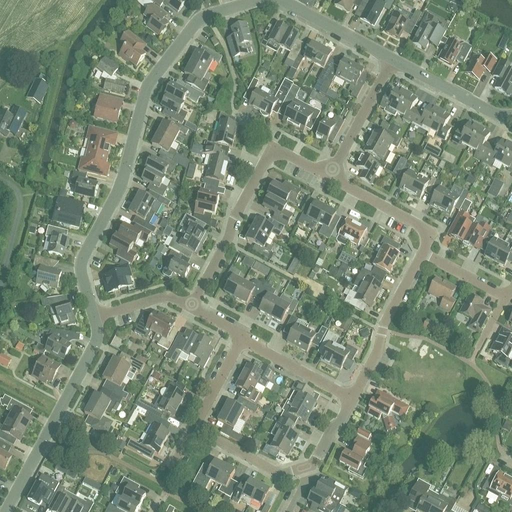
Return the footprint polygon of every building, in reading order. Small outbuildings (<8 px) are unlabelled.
[(178,13),(187,2),(184,0),(150,0),(160,7),(164,2),(178,13)] [(360,6),(363,0),(337,0),(334,5),(349,13),(354,3),(360,6)] [(375,25),(385,6),(374,0),(370,0),(368,4),(363,1),(359,8),(365,11),(360,19),(369,24),(370,23),(375,25)] [(159,37),(168,25),(163,21),(167,17),(152,5),(144,16),(152,22),(147,28),(159,37)] [(421,15),(415,12),(410,22),(416,25),(421,15)] [(398,40),(408,21),(394,13),(390,22),(392,23),(386,33),(398,40)] [(244,45),(252,43),(246,25),(232,29),(237,45),(230,47),(233,59),(247,55),(244,45)] [(280,48),(289,31),(278,25),(272,37),(267,34),(261,45),(266,48),(267,48),(277,53),(280,48)] [(440,43),(443,38),(448,29),(444,27),(443,31),(433,25),(421,29),(412,45),(425,52),(429,44),(437,49),(440,43)] [(299,37),(289,31),(280,48),(290,53),(287,59),(294,63),(297,58),(300,52),(293,48),(299,37)] [(136,67),(146,55),(137,48),(142,43),(128,32),(121,42),(126,46),(119,55),(128,62),(129,61),(136,67)] [(214,47),(219,44),(215,38),(211,41),(214,47)] [(443,38),(440,43),(446,46),(439,59),(452,66),(455,61),(463,65),(472,48),(465,44),(461,46),(460,47),(443,38)] [(314,65),(322,49),(313,44),(304,59),(314,65)] [(322,49),(314,65),(324,70),(318,79),(325,83),(327,79),(331,70),(325,67),(332,54),(322,49)] [(197,52),(191,64),(207,72),(213,61),(219,64),(222,58),(210,51),(207,58),(197,52)] [(489,73),(496,61),(489,58),(486,64),(474,57),(470,63),(471,64),(466,74),(478,80),(484,70),(489,73)] [(297,58),(294,63),(291,68),(297,71),(303,61),(297,58)] [(89,80),(105,88),(105,90),(123,95),(126,86),(115,83),(117,80),(112,78),(118,70),(105,60),(98,69),(95,67),(89,80)] [(345,83),(354,66),(344,60),(335,77),(345,83)] [(509,97),(511,90),(511,73),(506,70),(508,65),(501,62),(493,77),(499,80),(495,89),(509,97)] [(207,72),(191,64),(185,75),(195,81),(192,87),(203,93),(209,83),(203,80),(207,72)] [(364,71),(354,66),(345,83),(351,86),(348,91),(352,93),(351,96),(357,99),(363,86),(358,83),(364,71)] [(327,79),(325,83),(320,92),(326,95),(333,82),(327,79)] [(41,104),(50,86),(37,80),(28,98),(41,104)] [(268,96),(259,111),(260,112),(261,113),(262,115),(263,116),(265,117),(267,117),(268,116),(270,117),(273,111),(278,113),(282,106),(289,93),(294,84),(287,81),(285,85),(284,84),(279,93),(278,93),(274,100),(268,96)] [(334,84),(331,92),(339,95),(342,88),(334,84)] [(182,104),(186,98),(197,104),(200,98),(203,100),(205,96),(186,86),(183,92),(171,85),(165,96),(167,97),(182,104)] [(259,111),(268,96),(270,91),(264,88),(262,89),(260,92),(257,90),(249,106),(259,111)] [(397,113),(407,94),(397,89),(392,98),(387,95),(380,107),(386,110),(385,112),(395,117),(397,113)] [(296,97),(289,93),(282,106),(289,110),(283,122),(293,127),(303,110),(293,104),(296,97)] [(407,94),(397,113),(407,119),(406,121),(412,124),(419,112),(413,109),(418,100),(407,94)] [(116,123),(120,108),(114,107),(116,101),(100,97),(98,103),(101,104),(97,118),(96,118),(116,123)] [(167,97),(162,107),(174,114),(171,119),(182,125),(188,115),(181,111),(184,105),(182,104),(167,97)] [(425,115),(419,112),(412,124),(419,128),(420,125),(430,131),(440,112),(430,106),(425,115)] [(0,134),(6,138),(13,124),(20,127),(26,115),(15,109),(11,117),(1,112),(0,113),(0,134)] [(312,115),(303,110),(293,127),(303,133),(311,119),(316,122),(321,113),(315,110),(312,115)] [(450,117),(440,112),(430,131),(440,136),(439,138),(445,141),(451,129),(446,126),(450,117)] [(221,121),(218,133),(235,137),(238,126),(225,122),(226,117),(220,115),(218,121),(221,121)] [(337,135),(344,122),(335,117),(332,124),(325,120),(316,138),(326,144),(332,132),(337,135)] [(158,134),(174,143),(180,132),(186,135),(189,131),(178,125),(175,129),(164,123),(158,134)] [(469,148),(480,129),(469,123),(465,132),(459,129),(452,142),(458,145),(459,142),(469,148)] [(88,150),(108,155),(112,140),(107,139),(108,133),(90,128),(87,140),(91,141),(88,150)] [(480,129),(469,148),(477,152),(474,157),(483,162),(491,147),(485,143),(490,134),(480,129)] [(207,142),(205,148),(217,151),(219,146),(232,149),(235,137),(218,133),(214,132),(211,143),(207,142)] [(370,142),(388,152),(391,145),(397,149),(402,140),(389,133),(387,138),(375,132),(370,142)] [(174,143),(158,134),(152,146),(163,151),(161,156),(167,159),(172,162),(176,154),(175,152),(170,149),(174,143)] [(497,150),(491,147),(483,162),(492,167),(495,162),(502,166),(511,147),(511,146),(502,141),(497,150)] [(388,152),(370,142),(365,152),(376,158),(373,163),(379,167),(384,169),(387,164),(382,161),(388,152)] [(511,147),(502,166),(511,170),(511,171),(511,173),(511,147)] [(217,151),(205,148),(204,148),(202,154),(212,156),(209,168),(226,172),(226,170),(227,170),(229,168),(230,167),(230,165),(229,163),(228,162),(229,160),(216,157),(217,151)] [(108,155),(88,150),(86,160),(82,159),(79,171),(97,175),(99,170),(104,171),(108,155)] [(448,153),(445,158),(456,163),(458,158),(448,153)] [(379,167),(373,163),(362,157),(356,168),(364,172),(360,179),(371,185),(375,178),(374,177),(379,167)] [(172,162),(167,159),(164,165),(152,158),(146,169),(148,170),(163,178),(166,172),(172,175),(177,165),(172,162)] [(409,195),(419,177),(409,172),(412,167),(406,164),(400,175),(406,178),(399,189),(409,195)] [(226,172),(209,168),(206,179),(204,178),(202,184),(205,185),(209,186),(210,180),(223,183),(226,172)] [(148,170),(142,181),(155,187),(152,193),(160,197),(163,198),(168,189),(162,185),(165,179),(163,178),(148,170)] [(93,199),(97,185),(85,182),(87,176),(73,173),(70,185),(78,187),(76,195),(93,199)] [(429,182),(419,177),(409,195),(420,200),(426,189),(431,192),(437,181),(431,178),(429,182)] [(437,181),(431,192),(436,194),(430,206),(440,211),(449,193),(440,188),(442,183),(437,181)] [(285,204),(288,199),(290,200),(290,199),(295,202),(300,192),(289,186),(286,191),(274,184),(268,196),(270,197),(270,196),(285,204)] [(209,186),(205,185),(204,191),(201,190),(197,202),(217,207),(219,198),(215,197),(217,188),(209,186)] [(459,199),(449,193),(440,211),(450,216),(456,205),(461,208),(465,201),(469,193),(471,189),(466,187),(464,191),(459,199)] [(140,194),(134,204),(154,214),(154,215),(156,216),(162,205),(168,208),(171,203),(163,198),(160,197),(158,202),(155,201),(155,202),(140,194)] [(270,196),(270,197),(264,207),(276,214),(273,219),(286,226),(291,217),(283,212),(287,205),(285,204),(270,196)] [(78,228),(82,211),(72,209),(74,201),(66,199),(59,197),(57,205),(61,206),(56,223),(63,224),(63,226),(70,228),(71,227),(78,228)] [(465,201),(461,208),(459,213),(460,213),(453,226),(458,228),(453,237),(463,243),(472,226),(475,221),(465,215),(471,204),(465,201)] [(217,207),(197,202),(194,214),(198,215),(196,220),(193,219),(198,221),(208,226),(211,215),(215,216),(217,207)] [(318,224),(326,209),(315,203),(309,215),(303,212),(298,223),(303,226),(305,223),(310,226),(312,221),(318,224)] [(154,214),(134,204),(129,213),(144,222),(144,223),(146,224),(143,229),(152,233),(154,234),(157,229),(149,225),(154,215),(154,214)] [(326,209),(318,224),(323,226),(319,234),(329,240),(331,237),(335,229),(330,226),(336,214),(326,209)] [(198,221),(193,219),(186,215),(180,227),(188,231),(185,236),(202,246),(208,235),(195,228),(198,221)] [(252,230),(269,239),(271,234),(279,238),(284,227),(273,221),(270,227),(257,220),(252,230)] [(337,226),(335,229),(331,237),(337,240),(337,243),(345,246),(346,246),(348,242),(357,226),(347,220),(342,229),(337,226)] [(472,226),(463,243),(474,248),(479,239),(483,242),(491,229),(480,224),(478,229),(472,226)] [(152,233),(143,229),(138,226),(136,231),(124,225),(118,237),(116,235),(116,236),(134,245),(133,245),(136,247),(139,240),(146,244),(152,233)] [(44,229),(48,230),(45,238),(52,240),(49,254),(62,257),(67,239),(58,236),(60,230),(45,226),(44,229)] [(367,231),(357,226),(348,242),(358,247),(359,245),(365,248),(370,238),(365,235),(367,231)] [(269,239),(252,230),(246,240),(259,247),(256,253),(268,259),(273,248),(266,244),(269,239)] [(494,262),(503,245),(494,239),(496,235),(490,231),(485,240),(491,243),(484,256),(494,262)] [(134,245),(116,236),(110,247),(121,253),(118,259),(132,266),(137,255),(130,251),(133,245),(134,245)] [(202,246),(185,236),(182,242),(174,237),(168,248),(181,254),(184,249),(197,256),(202,246)] [(378,256),(394,265),(400,255),(396,253),(399,246),(384,238),(380,245),(383,246),(378,256)] [(511,249),(503,245),(494,262),(504,267),(511,254),(511,249)] [(171,278),(173,273),(184,280),(190,269),(179,262),(182,257),(171,251),(166,262),(168,263),(162,273),(163,275),(169,278),(171,278)] [(32,260),(34,261),(33,267),(40,273),(34,279),(37,282),(37,285),(42,286),(48,292),(51,288),(57,290),(61,273),(42,268),(44,259),(33,256),(32,260)] [(394,265),(378,256),(373,266),(374,267),(371,274),(381,279),(385,273),(389,275),(394,265)] [(293,276),(295,273),(302,261),(296,258),(288,273),(293,276)] [(118,274),(108,277),(110,283),(105,284),(108,294),(127,288),(125,279),(129,278),(126,265),(117,268),(118,274)] [(236,299),(244,283),(237,279),(241,273),(231,268),(226,279),(231,282),(225,293),(236,299)] [(361,290),(376,298),(382,288),(370,281),(373,275),(362,269),(356,281),(364,285),(361,290)] [(450,299),(456,289),(448,284),(447,286),(436,280),(429,293),(444,301),(440,308),(450,313),(455,302),(450,299)] [(250,286),(244,283),(236,299),(247,305),(253,293),(259,297),(265,286),(257,281),(252,283),(250,286)] [(266,284),(265,286),(259,297),(265,300),(259,311),(270,317),(279,302),(272,298),(276,292),(271,289),(273,287),(266,284)] [(376,298),(361,290),(358,296),(350,292),(346,299),(342,297),(340,301),(355,308),(358,302),(371,309),(376,298)] [(479,333),(485,322),(490,311),(481,306),(483,303),(470,296),(460,314),(473,320),(469,328),(479,333)] [(54,316),(57,315),(59,317),(62,325),(67,324),(68,327),(75,325),(76,323),(69,302),(60,305),(57,298),(41,300),(43,307),(45,308),(46,307),(48,306),(49,308),(51,308),(50,310),(52,315),(54,316)] [(290,307),(279,302),(270,317),(282,323),(288,312),(292,315),(298,304),(293,301),(290,307)] [(156,335),(165,319),(155,313),(147,326),(140,322),(134,333),(147,340),(151,332),(156,335)] [(297,348),(306,331),(296,325),(299,321),(292,317),(288,324),(295,328),(287,342),(297,348)] [(165,319),(156,335),(153,341),(158,343),(157,345),(168,351),(174,340),(168,337),(175,324),(165,319)] [(437,335),(441,329),(427,321),(423,328),(437,335)] [(325,324),(323,328),(322,328),(318,335),(324,338),(328,331),(327,330),(329,327),(325,324)] [(44,355),(47,350),(64,360),(71,347),(65,344),(66,342),(67,342),(68,342),(69,342),(70,340),(70,333),(51,331),(48,338),(51,340),(47,348),(39,344),(35,351),(44,355)] [(316,336),(306,331),(297,348),(307,353),(316,336)] [(510,362),(509,359),(507,358),(511,350),(511,334),(506,331),(501,341),(498,339),(491,351),(499,355),(495,361),(505,367),(507,366),(510,362)] [(330,366),(340,349),(335,346),(339,338),(328,332),(322,344),(328,347),(320,360),(330,366)] [(198,339),(187,333),(180,346),(175,343),(169,354),(167,353),(164,358),(176,364),(182,353),(189,357),(190,355),(198,339)] [(199,337),(198,339),(190,355),(197,359),(194,364),(204,369),(209,359),(204,356),(210,343),(199,337)] [(345,351),(340,349),(330,366),(340,371),(347,359),(352,362),(358,351),(349,347),(347,348),(345,351)] [(0,359),(0,364),(7,368),(11,360),(2,355),(0,359)] [(52,383),(61,366),(60,365),(60,366),(43,357),(32,377),(46,384),(47,381),(52,383)] [(114,359),(109,369),(126,378),(129,373),(134,376),(137,372),(140,374),(144,366),(141,364),(135,361),(130,358),(126,366),(114,359)] [(248,366),(242,377),(257,385),(260,380),(268,384),(274,372),(264,366),(260,373),(248,366)] [(126,378),(109,369),(103,379),(116,386),(111,393),(112,394),(123,399),(126,401),(128,395),(123,392),(126,386),(123,384),(126,378)] [(164,385),(168,376),(161,373),(156,382),(164,385)] [(257,385),(242,377),(236,388),(249,394),(245,401),(248,403),(256,407),(262,395),(254,391),(257,385)] [(170,388),(164,399),(179,407),(185,397),(173,390),(176,385),(171,382),(168,388),(170,388)] [(294,404),(311,413),(317,403),(310,400),(313,393),(304,388),(298,385),(295,392),(299,394),(294,404)] [(367,414),(379,420),(381,415),(382,415),(387,432),(396,429),(391,413),(391,412),(404,418),(409,408),(381,392),(376,402),(373,400),(369,408),(370,409),(367,414)] [(123,399),(112,394),(108,402),(95,395),(90,405),(106,413),(105,413),(110,416),(117,403),(120,405),(123,399)] [(8,421),(26,430),(32,419),(20,413),(24,407),(5,396),(2,402),(3,406),(8,408),(6,411),(12,414),(8,421)] [(151,405),(147,412),(158,418),(162,411),(174,418),(179,407),(164,399),(158,409),(151,405)] [(228,402),(223,412),(239,420),(244,410),(228,402)] [(256,407),(248,403),(245,408),(255,414),(258,408),(256,407)] [(311,413),(294,404),(291,409),(285,406),(280,415),(282,416),(280,418),(286,421),(289,414),(306,423),(311,413)] [(106,413),(90,405),(89,406),(87,406),(84,411),(86,412),(85,414),(98,421),(93,429),(106,436),(111,426),(110,422),(103,418),(105,413),(106,413)] [(141,409),(136,407),(135,406),(126,424),(132,427),(138,415),(135,414),(136,412),(148,419),(146,421),(154,426),(148,436),(164,444),(170,434),(158,427),(162,420),(158,418),(147,412),(141,409)] [(239,420),(223,412),(218,422),(234,430),(239,420)] [(286,421),(280,418),(278,424),(274,429),(279,432),(276,438),(293,447),(298,437),(291,433),(295,426),(286,421)] [(26,430),(8,421),(4,428),(0,425),(0,439),(5,442),(8,436),(20,442),(26,430)] [(371,435),(360,429),(357,434),(368,440),(371,435)] [(243,438),(232,432),(229,438),(240,443),(243,438)] [(164,444),(148,436),(145,443),(143,442),(141,445),(140,445),(140,446),(130,441),(127,447),(143,455),(146,448),(158,455),(164,444)] [(293,447),(276,438),(271,448),(266,445),(262,452),(268,455),(271,448),(288,457),(293,447)] [(357,456),(353,454),(352,455),(345,452),(339,463),(350,469),(349,472),(363,480),(368,470),(364,468),(370,458),(366,456),(372,446),(357,438),(352,449),(358,453),(357,456)] [(0,467),(5,470),(12,457),(0,450),(0,449),(3,444),(0,441),(0,467)] [(389,454),(382,451),(378,458),(386,462),(389,454)] [(216,484),(225,467),(215,461),(206,478),(199,474),(195,480),(208,486),(211,481),(216,484)] [(225,467),(216,484),(221,486),(218,492),(231,499),(236,488),(229,484),(235,472),(225,467)] [(500,495),(509,479),(499,474),(496,478),(490,475),(482,490),(489,493),(490,490),(500,495)] [(37,484),(28,501),(39,507),(42,502),(48,506),(51,498),(59,484),(53,481),(42,475),(37,484)] [(123,498),(140,507),(146,496),(134,490),(136,485),(124,478),(121,484),(115,494),(123,498)] [(511,480),(509,479),(500,495),(511,501),(508,505),(511,507),(511,480)] [(249,506),(252,501),(260,485),(250,480),(243,493),(238,490),(233,501),(238,504),(240,501),(249,506)] [(412,495),(409,500),(420,506),(417,511),(430,511),(440,495),(439,495),(439,497),(433,494),(428,491),(431,487),(419,481),(412,495)] [(322,482),(316,492),(316,493),(328,499),(330,501),(333,495),(342,500),(348,489),(338,484),(335,489),(322,482)] [(270,491),(260,485),(252,501),(262,506),(270,491)] [(67,511),(76,497),(65,491),(65,490),(60,487),(53,499),(59,502),(53,511),(67,511)] [(316,493),(316,492),(314,491),(308,502),(322,509),(320,511),(332,511),(334,509),(326,505),(328,499),(316,493)] [(440,495),(430,511),(451,511),(456,504),(451,501),(450,502),(440,496),(440,495)] [(76,497),(67,511),(89,511),(94,504),(87,501),(86,503),(76,497)] [(110,504),(107,510),(110,511),(121,511),(122,511),(137,511),(140,507),(123,498),(117,508),(110,504)]
